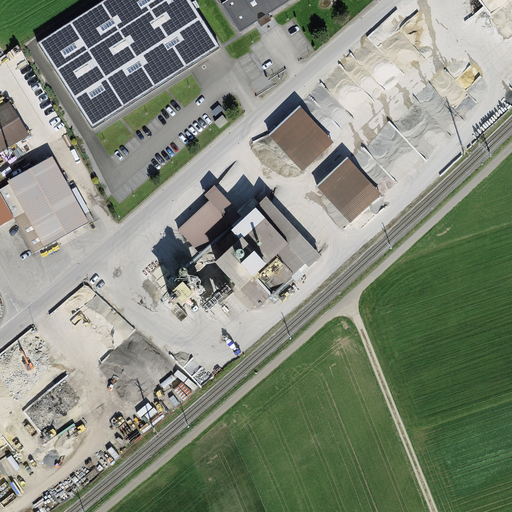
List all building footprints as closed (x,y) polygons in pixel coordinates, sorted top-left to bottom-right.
[(222,53),(189,0),(117,0),(39,48),(91,133),(222,53)] [(301,0),(231,0),(221,7),(241,38),(301,0)] [(6,106),(0,110),(0,155),(27,138),(6,106)] [(298,111),(273,136),(306,169),(332,144),(298,111)] [(83,225),(49,162),(0,187),(0,224),(14,218),(32,252),(83,225)] [(352,164),(321,190),(350,223),(381,197),(352,164)] [(213,203),(180,231),(199,254),(239,222),(214,193),(209,198),(213,203)] [(319,253),(270,200),(222,243),(233,254),(221,265),(259,308),(319,253)]
